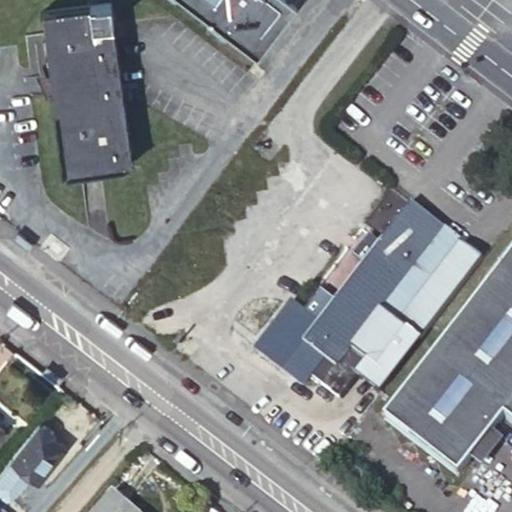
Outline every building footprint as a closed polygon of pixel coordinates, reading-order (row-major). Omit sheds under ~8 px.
[(177,0),(211,25),(209,27),(209,28),(222,38),(223,37),(225,35),(255,57),(293,5),(286,0),(177,0)] [(132,164),(109,2),(42,11),(64,173),(132,164)] [(396,324),(460,242),(410,206),(380,246),(370,238),(353,258),(365,266),(333,306),(319,295),(305,313),(319,324),(303,344),(336,369),(350,352),(381,311),(396,324)] [(420,341),(483,260),(460,242),(396,324),(408,332),(420,341)] [(511,255),(383,420),(457,477),(503,418),(511,425),(511,255)] [(319,324),(305,313),(293,305),(288,306),(255,347),(255,351),(258,354),(299,386),(302,386),(304,386),(311,377),(339,399),(365,363),(350,352),(336,369),(303,344),(319,324)] [(381,311),(350,352),(365,363),(367,364),(387,362),(408,332),(396,324),(381,311)] [(50,439),(54,434),(55,432),(54,428),(50,425),(44,420),(39,423),(0,470),(0,489),(11,498),(32,474),(39,479),(64,450),(50,439)] [(68,445),(54,434),(50,439),(64,450),(68,445)] [(127,511),(110,497),(96,511),(127,511)]
